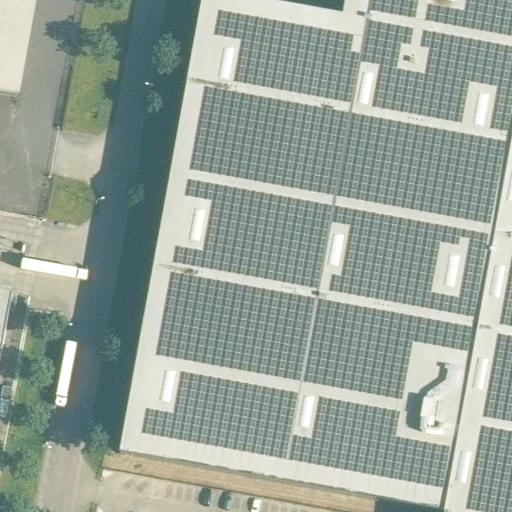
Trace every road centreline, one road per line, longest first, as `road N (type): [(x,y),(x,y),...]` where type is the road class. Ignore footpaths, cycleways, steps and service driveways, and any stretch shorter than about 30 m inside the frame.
road 1 (unclassified): [(56,511),(148,0)]
road 2 (unknown): [(300,151),(373,166),(401,157),(435,0)]
road 3 (unknown): [(128,113),(300,151)]
road 4 (unknown): [(317,23),(300,151)]
